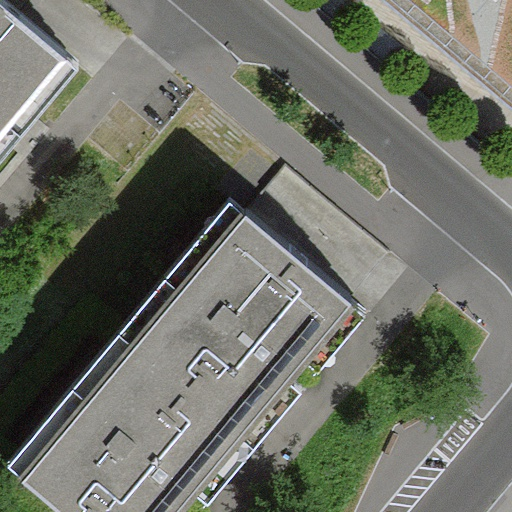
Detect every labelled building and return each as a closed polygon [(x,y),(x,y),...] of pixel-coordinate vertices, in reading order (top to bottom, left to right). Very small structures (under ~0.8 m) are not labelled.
[(3,0),(0,0),(0,135),(69,54),(3,0)] [(454,91),(345,0),(315,0),(442,105),(454,91)] [(511,0),(378,0),(511,113),(511,0)] [(250,209),(137,342),(242,428),(353,296),(250,209)] [(70,511),(171,511),(242,428),(137,342),(26,475),(70,511)]
